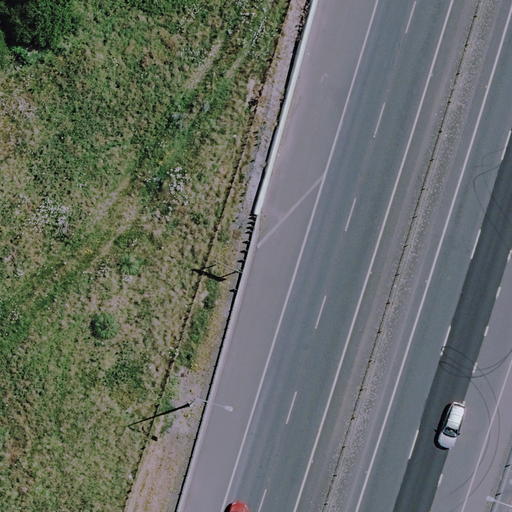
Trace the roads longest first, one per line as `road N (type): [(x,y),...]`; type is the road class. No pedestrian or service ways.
road 1 (motorway): [(257,511),(413,0)]
road 2 (motorway): [(511,131),(391,511)]
